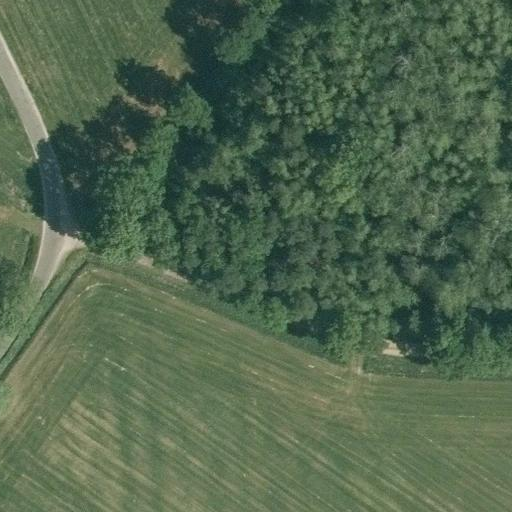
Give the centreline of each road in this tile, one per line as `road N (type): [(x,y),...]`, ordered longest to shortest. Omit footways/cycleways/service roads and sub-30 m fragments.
road 1 (track): [(511,355),(384,346),(332,333),(56,229)]
road 2 (unclassified): [(0,347),(38,283),(56,229),(42,147),(0,57)]
